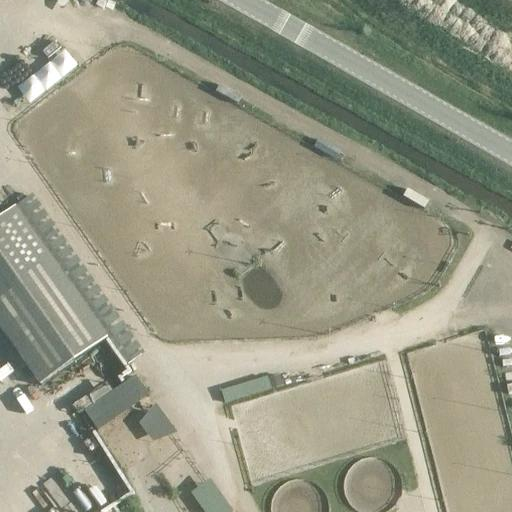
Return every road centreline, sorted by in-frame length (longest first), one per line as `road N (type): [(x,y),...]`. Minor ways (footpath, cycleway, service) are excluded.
road 1 (track): [(0,166),(5,162),(171,399),(221,480),(231,511)]
road 2 (unclassified): [(238,0),(511,154)]
